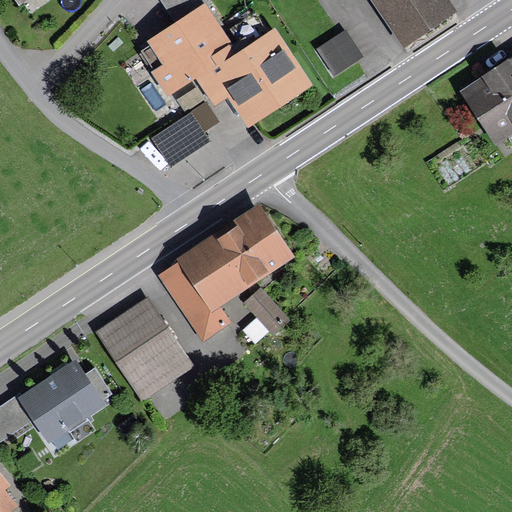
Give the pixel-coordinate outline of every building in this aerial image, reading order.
[(211,7),(206,0),(160,0),(179,27),(204,11),(211,7)] [(369,0),(403,49),(458,12),(449,0),(369,0)] [(278,28),(264,6),(229,28),(244,50),(278,28)] [(179,27),(143,51),(163,82),(192,63),(196,70),(229,48),(204,11),(179,27)] [(352,30),(322,42),(333,70),(364,58),(352,30)] [(239,63),(229,48),(196,70),(214,97),(237,81),(254,108),(292,83),(280,64),(287,59),(274,40),(239,63)] [(511,57),(459,92),(495,146),(508,137),(511,143),(511,57)] [(207,129),(221,122),(210,100),(196,107),(207,129)] [(198,111),(154,132),(170,165),(214,145),(198,111)] [(296,257),(260,203),(177,258),(180,261),(158,276),(202,343),(231,324),(220,307),(296,257)] [(272,336),(290,320),(261,288),(243,304),(272,336)] [(194,369),(147,297),(94,332),(142,403),(194,369)] [(57,449),(73,439),(67,431),(106,405),(103,400),(112,394),(95,368),(85,374),(76,360),(68,365),(66,362),(49,372),(51,376),(23,394),(21,392),(0,405),(0,442),(32,421),(47,444),(52,441),(57,449)] [(0,511),(10,511),(18,507),(5,490),(10,486),(0,472),(0,511)]
